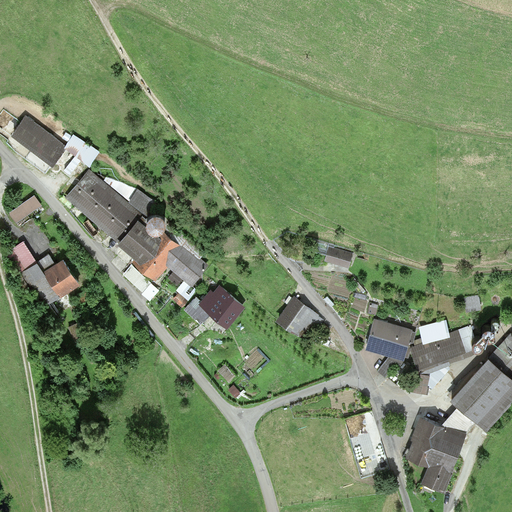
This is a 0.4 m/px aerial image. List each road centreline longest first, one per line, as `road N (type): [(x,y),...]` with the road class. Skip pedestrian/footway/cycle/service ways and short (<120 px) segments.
road 1 (track): [(98,12),(122,4),(314,89),(383,112),(511,137)]
road 2 (unclassified): [(236,422),(0,146)]
road 3 (track): [(91,0),(131,69),(249,220)]
road 4 (track): [(0,256),(46,511)]
road 5 (residential): [(361,377),(345,340),(249,220)]
road 6 (residential): [(361,377),(411,511)]
road 7 (residential): [(236,422),(361,377)]
